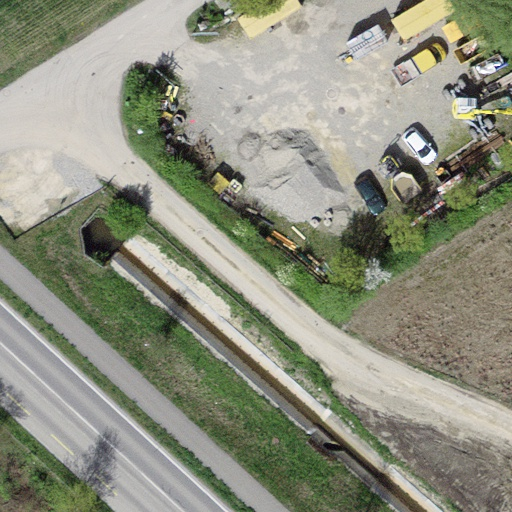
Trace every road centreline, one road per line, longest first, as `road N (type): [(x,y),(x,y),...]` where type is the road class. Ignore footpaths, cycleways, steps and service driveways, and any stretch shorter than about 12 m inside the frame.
road 1 (track): [(23,103),(132,205),(262,309),(360,373),(511,446)]
road 2 (secondary): [(0,358),(167,511)]
